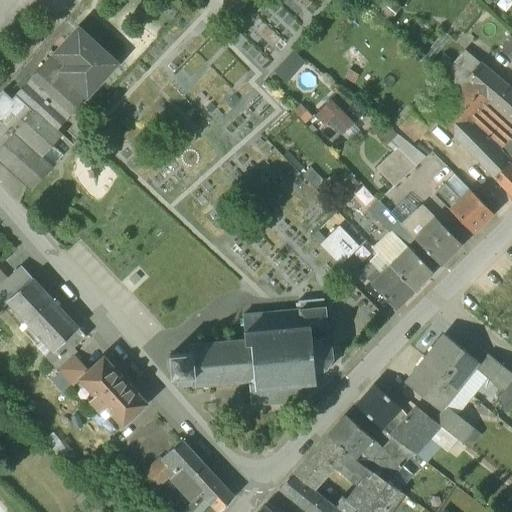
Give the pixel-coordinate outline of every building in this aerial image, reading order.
[(78,24),(53,52),(64,63),(58,69),(86,95),(117,61),(78,24)] [(511,35),(509,33),(497,47),(511,59),(511,35)] [(34,109),(0,145),(0,160),(31,188),(52,165),(63,153),(52,143),(61,133),(56,128),(86,95),(58,69),(64,63),(53,52),(11,97),(3,89),(0,92),(0,121),(2,123),(10,114),(14,117),(27,103),(34,109)] [(511,89),(480,63),(467,76),(486,95),(486,96),(511,117),(511,89)] [(466,76),(447,97),(436,87),(422,101),(437,117),(452,132),(468,115),(486,96),(486,95),(467,76),(466,76)] [(511,132),(511,117),(486,96),(468,115),(495,143),(499,146),(511,132)] [(354,121),(330,99),(316,113),(340,136),(354,121)] [(437,117),(422,101),(413,111),(428,126),(437,117)] [(495,143),(468,115),(452,132),(479,159),(495,143)] [(511,165),(509,162),(496,149),(499,146),(495,143),(479,159),(511,193),(511,165)] [(415,163),(397,145),(386,155),(404,174),(415,163)] [(404,174),(386,155),(375,166),(393,184),(404,174)] [(469,188),(459,197),(444,182),(434,192),(449,206),(448,207),(472,231),(492,211),(469,188)] [(398,220),(380,202),(370,211),(388,229),(390,227),(398,220)] [(424,206),(403,226),(413,236),(429,221),(426,217),(431,212),(424,206)] [(460,242),(434,216),(429,221),(413,236),(439,263),(460,242)] [(357,242),(338,223),(318,242),(337,261),(357,242)] [(408,246),(390,227),(388,229),(371,245),(378,252),(389,263),(408,246)] [(431,270),(408,245),(408,246),(389,263),(413,288),(431,270)] [(378,252),(369,260),(381,272),(389,263),(378,252)] [(369,260),(359,270),(371,281),(381,272),(369,260)] [(413,288),(389,263),(381,272),(371,281),(370,282),(394,306),(413,288)] [(51,297),(21,266),(0,285),(0,304),(1,306),(8,300),(26,320),(51,297)] [(129,278),(134,283),(140,276),(136,271),(129,278)] [(298,307),(242,313),(244,337),(188,343),(189,351),(169,353),(170,376),(176,375),(176,384),(248,378),(249,389),(240,390),(241,400),(250,399),(250,402),(295,398),(294,388),(307,387),(307,380),(315,379),(313,369),(317,368),(321,367),(324,364),(327,361),(329,358),(330,354),(330,350),(330,346),(328,342),(327,340),(323,296),(297,299),(298,307)] [(51,297),(26,320),(52,348),(53,349),(65,339),(78,326),(51,297)] [(78,326),(65,339),(72,346),(86,334),(78,326)] [(477,359),(443,332),(424,356),(457,383),(477,359)] [(65,339),(53,349),(52,348),(45,354),(56,367),(75,349),(72,346),(65,339)] [(92,342),(68,367),(79,378),(103,354),(92,342)] [(511,372),(511,371),(488,353),(477,367),(501,387),(507,379),(511,372)] [(147,402),(103,354),(79,378),(94,395),(88,400),(98,411),(104,405),(122,425),(147,402)] [(457,383),(424,356),(404,381),(438,408),(457,383)] [(79,378),(68,367),(61,374),(72,384),(79,378)] [(399,406),(374,383),(355,403),(380,426),(398,406),(399,406)] [(438,422),(417,405),(407,417),(391,434),(413,451),(438,422)] [(398,406),(380,426),(390,435),(391,434),(407,417),(398,406)] [(472,424),(453,408),(440,423),(459,439),(472,424)] [(370,436),(345,413),(326,434),(352,455),(367,439),(370,436)] [(326,434),(291,471),(312,488),(312,487),(334,463),(355,483),(365,471),(369,475),(372,471),(363,465),(363,464),(352,455),(326,434)] [(363,464),(363,465),(372,471),(387,481),(413,451),(391,434),(390,435),(363,464)] [(233,495),(180,438),(161,455),(172,468),(167,473),(168,474),(194,502),(183,511),(216,511),(218,511),(233,495)] [(378,448),(367,439),(352,455),(363,464),(378,448)] [(413,451),(387,481),(400,489),(426,461),(413,451)] [(161,455),(151,464),(141,474),(154,486),(168,474),(167,473),(172,468),(161,455)] [(312,488),(291,471),(278,486),(309,511),(327,511),(334,504),(312,487),(312,488)] [(387,481),(372,471),(369,475),(360,485),(348,501),(361,511),(362,511),(383,511),(400,489),(387,481)] [(334,504),(327,511),(360,511),(361,511),(348,501),(341,496),(334,504)]
